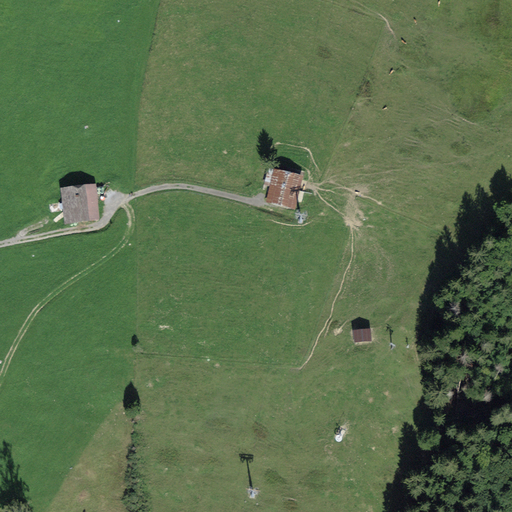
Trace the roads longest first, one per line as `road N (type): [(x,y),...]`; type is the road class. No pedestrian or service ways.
road 1 (track): [(0,382),(44,298),(120,246),(128,210),(119,201)]
road 2 (track): [(129,197),(138,39),(148,0)]
road 3 (track): [(281,209),(164,185),(129,197)]
road 4 (track): [(119,201),(94,227),(0,245)]
